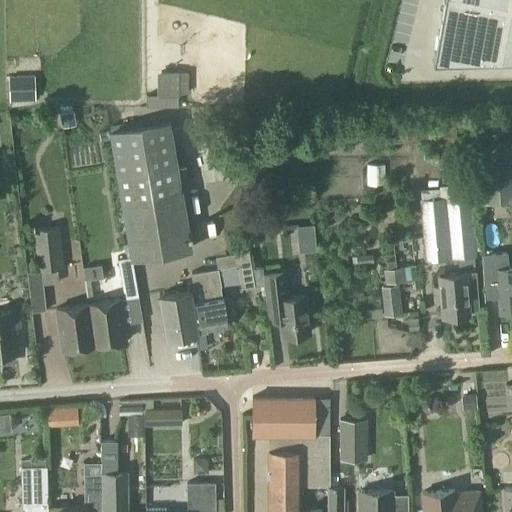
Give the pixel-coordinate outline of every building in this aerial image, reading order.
[(476,0),(443,0),(433,61),(499,59),(509,6),(476,0)] [(511,59),(511,6),(509,6),(499,59),(511,59)] [(36,74),(9,75),(10,100),(36,100),(36,74)] [(55,108),(56,122),(68,121),(66,107),(55,108)] [(132,257),(192,247),(178,164),(186,163),(179,119),(111,130),(131,257),(132,256),(132,257)] [(455,121),(373,123),(374,134),(385,134),(385,143),(455,141),(455,121)] [(318,131),(316,138),(321,143),(328,141),(330,135),(325,130),(318,131)] [(511,200),(511,143),(511,140),(479,143),(484,203),(511,200)] [(438,155),(438,177),(468,176),(467,155),(438,155)] [(426,261),(476,256),(471,196),(421,201),(426,261)] [(60,227),(40,229),(44,269),(64,267),(60,227)] [(219,268),(223,267),(239,265),(251,263),(249,250),(216,256),(218,267),(219,268)] [(506,251),(484,253),(486,287),(498,286),(500,311),(511,309),(511,265),(508,266),(506,251)] [(372,252),(356,254),(356,261),(373,260),(372,252)] [(118,259),(125,298),(139,296),(132,257),(132,256),(131,257),(118,259)] [(251,263),(239,265),(242,287),(255,285),(251,263)] [(414,264),(384,268),(386,281),(416,277),(414,264)] [(222,285),(219,268),(218,267),(192,272),(195,288),(214,285),(214,286),(222,285)] [(42,271),(28,273),(33,312),(46,311),(42,271)] [(310,332),(306,295),(279,298),(276,271),(264,273),(268,308),(280,307),(282,335),(310,332)] [(440,286),(434,287),(435,301),(441,300),(443,316),(449,316),(449,319),(462,318),(462,315),(468,315),(468,310),(478,309),(475,272),(465,273),(439,274),(440,286)] [(380,285),(383,314),(401,312),(398,283),(380,285)] [(216,297),(214,286),(214,285),(195,288),(190,289),(197,331),(228,325),(224,296),(216,297)] [(160,294),(167,336),(198,331),(197,331),(190,289),(190,288),(160,294)] [(127,340),(121,298),(89,303),(95,344),(127,340)] [(57,307),(63,349),(95,344),(89,303),(57,307)] [(0,312),(0,355),(18,354),(16,340),(19,336),(22,336),(19,310),(0,312)] [(413,331),(406,343),(412,347),(419,335),(413,331)] [(503,366),(474,367),(474,388),(504,387),(503,366)] [(112,395),(113,409),(140,407),(139,394),(112,395)] [(314,396),(252,396),(252,435),(269,434),(269,451),(268,451),(268,511),(272,511),(300,511),(301,509),(300,485),(327,485),(330,485),(330,433),(329,433),(329,398),(314,398),(314,396)] [(58,422),(58,406),(49,406),(50,422),(58,422)] [(123,410),(124,431),(141,430),(140,409),(123,410)] [(157,409),(144,409),(145,423),(157,423),(157,409)] [(364,459),(364,419),(340,419),(340,459),(364,459)] [(100,440),(100,462),(101,511),(127,511),(128,501),(119,500),(119,485),(127,485),(127,461),(119,461),(119,440),(100,440)] [(208,472),(208,457),(193,458),(193,473),(208,472)] [(101,511),(100,483),(100,461),(84,461),(85,473),(85,505),(48,506),(47,511),(101,511)] [(35,511),(47,511),(48,506),(47,466),(23,466),(23,511),(36,511),(35,511)] [(188,480),(188,511),(215,511),(215,480),(188,480)] [(327,485),(327,511),(346,511),(346,485),(330,485),(327,485)] [(481,511),(480,491),(456,493),(456,489),(423,492),(424,511),(481,511)] [(361,491),(360,511),(393,511),(393,490),(361,491)]
